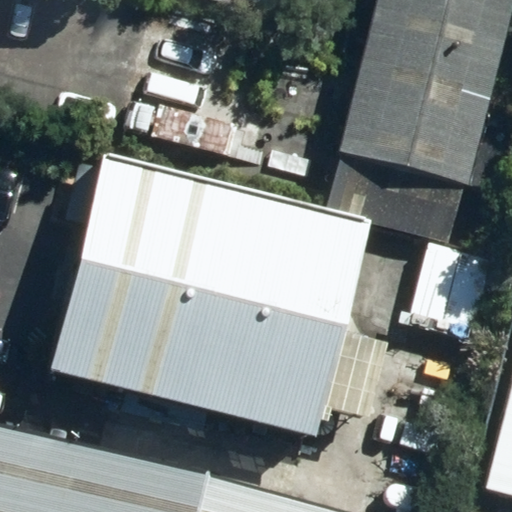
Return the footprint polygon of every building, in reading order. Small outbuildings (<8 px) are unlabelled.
[(276,0),(224,0),(274,12),(276,0)] [(506,0),(370,0),(331,159),(459,191),(506,0)] [(362,229),(94,163),(41,377),(309,443),(362,229)] [(511,498),(511,511),(511,335),(474,490),(511,498)] [(365,511),(0,422),(0,511),(365,511)]
